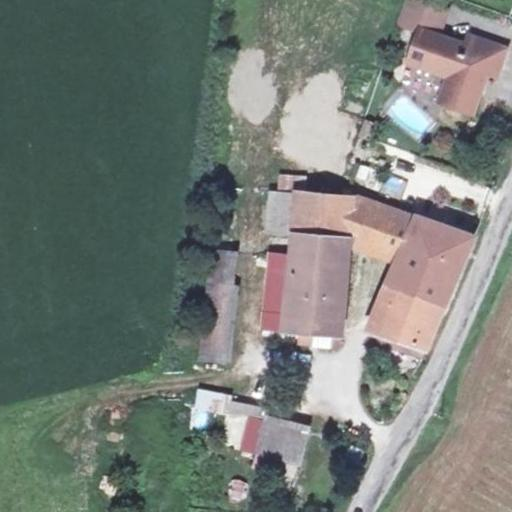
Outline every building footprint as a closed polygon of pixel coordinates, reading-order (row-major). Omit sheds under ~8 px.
[(436,0),(401,0),(395,19),(421,27),(411,55),(442,65),(444,65),(453,59),(463,63),(459,75),(451,79),(450,79),(445,94),(474,104),(489,59),(500,62),(506,44),(471,31),(468,40),(437,30),(446,3),(436,0)] [(453,59),(444,65),(451,79),(459,75),(463,63),(453,59)] [(282,169),(280,188),(299,190),(306,191),(309,172),(282,169)] [(395,201),(402,182),(387,176),(379,195),(395,201)] [(299,190),(280,188),(270,186),(265,229),(295,232),(299,190)] [(299,190),(295,232),(293,254),(287,328),(303,329),(343,331),(350,242),(400,261),(372,329),(423,344),(472,233),(358,191),(353,198),(306,191),(299,190)] [(287,328),(293,254),(271,252),(265,329),(283,331),(287,328)] [(230,356),(238,278),(208,275),(200,353),(230,356)] [(343,331),(303,329),(302,341),(342,344),(343,331)] [(197,405),(223,415),(229,396),(204,387),(197,405)] [(266,419),(268,408),(270,401),(232,392),(228,410),(266,419)] [(304,460),(311,429),(266,419),(259,450),(283,456),(304,460)] [(283,456),(259,450),(256,462),(280,468),(283,456)] [(67,511),(74,486),(63,484),(56,511),(67,511)]
